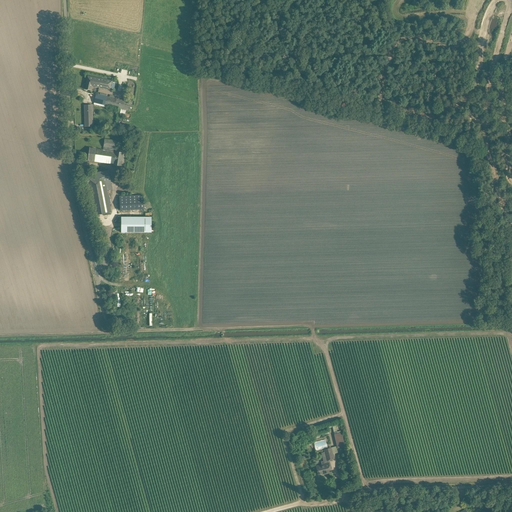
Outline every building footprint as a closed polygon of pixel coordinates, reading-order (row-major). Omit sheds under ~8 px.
[(100,88),(101,79),(88,76),(85,89),(91,91),(92,86),(100,88)] [(101,79),(100,88),(110,90),(112,81),(101,79)] [(104,105),(106,97),(96,94),(94,102),(104,105)] [(111,96),(110,98),(106,97),(104,105),(108,106),(121,109),(119,115),(124,117),(126,111),(129,111),(131,102),(113,98),(114,97),(111,96)] [(92,105),(84,105),(84,110),(85,126),(93,126),(92,110),(92,105)] [(116,152),(117,141),(105,139),(103,150),(95,149),(90,148),(88,161),(114,164),(113,165),(121,166),(123,153),(116,152)] [(119,188),(112,190),(108,171),(84,175),(92,216),(111,212),(120,210),(119,197),(119,188)] [(120,210),(144,209),(143,195),(119,197),(120,210)] [(121,217),(121,232),(151,232),(151,217),(121,217)] [(337,432),(334,432),(338,448),(345,446),(342,433),(337,434),(337,432)] [(316,466),(317,469),(318,474),(319,474),(320,474),(323,473),(323,474),(331,472),(330,467),(331,466),(330,463),(329,463),(328,463),(327,460),(334,459),(331,448),(324,450),(325,452),(321,453),(323,461),(321,462),(322,465),(316,466)] [(395,506),(398,510),(398,511),(404,508),(402,502),(395,506)]
